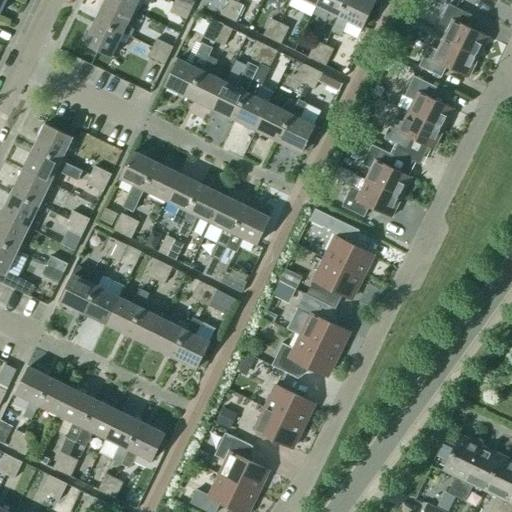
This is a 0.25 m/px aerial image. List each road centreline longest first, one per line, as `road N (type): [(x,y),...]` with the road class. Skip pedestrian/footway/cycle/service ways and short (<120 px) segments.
road 1 (residential): [(288,511),(505,75)]
road 2 (tertiary): [(343,511),(511,281)]
road 3 (residential): [(141,122),(20,68)]
